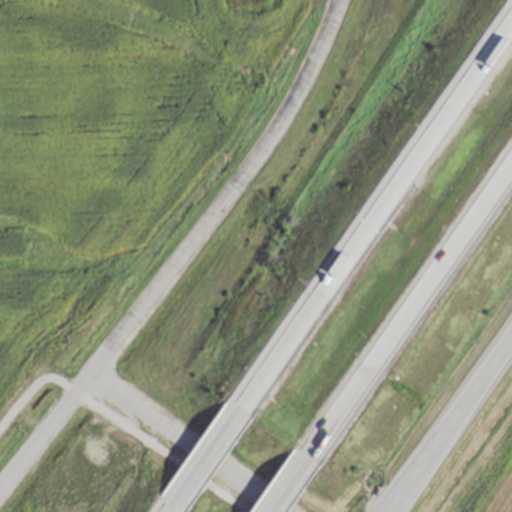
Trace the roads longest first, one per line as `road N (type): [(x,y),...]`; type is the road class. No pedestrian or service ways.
road 1 (residential): [(0,496),(286,113),(335,0)]
road 2 (motorway): [(511,8),(240,412)]
road 3 (motorway): [(314,465),(511,184)]
road 4 (residential): [(89,377),(280,511)]
road 5 (secondary): [(390,511),(511,333)]
